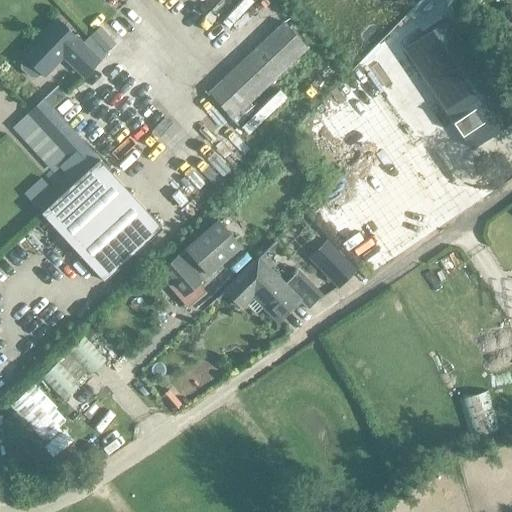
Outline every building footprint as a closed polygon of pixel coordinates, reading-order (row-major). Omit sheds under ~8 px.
[(254,22),(260,28),(270,18),(256,3),(224,33),(233,41),(254,22)] [(33,76),(39,76),(43,72),(46,75),(66,55),(86,76),(102,60),(60,19),(59,19),(26,54),(25,54),(28,57),(24,61),(24,67),(33,76)] [(405,46),(469,150),(488,139),(485,135),(492,130),(495,134),(511,123),(511,120),(449,19),(405,46)] [(234,119),(281,74),(309,48),(284,22),(208,92),(234,120),(234,119)] [(101,27),(93,34),(107,52),(116,44),(101,27)] [(290,83),(281,74),(234,119),(242,128),(290,83)] [(52,109),(39,122),(22,138),(46,163),(63,148),(69,155),(71,157),(85,145),(52,109)] [(186,150),(188,160),(205,155),(203,146),(186,150)] [(175,155),(164,157),(172,209),(183,207),(175,155)] [(162,229),(98,160),(41,213),(104,282),(162,229)] [(212,225),(162,270),(173,282),(169,285),(188,307),(205,291),(198,283),(240,245),(222,225),(212,225)] [(354,269),(327,241),(310,257),(338,286),(354,269)] [(300,299),(284,283),(258,257),(225,290),(242,307),(253,296),(278,321),(300,299)] [(296,272),(284,283),(300,299),(308,308),(320,296),(296,272)] [(92,327),(83,335),(90,342),(99,334),(92,327)] [(68,353),(86,372),(89,375),(105,361),(84,337),(68,353)] [(63,400),(80,385),(76,382),(58,362),(42,378),(63,400)] [(168,390),(161,397),(173,411),(181,404),(168,390)] [(399,456),(388,461),(396,478),(407,472),(399,456)]
